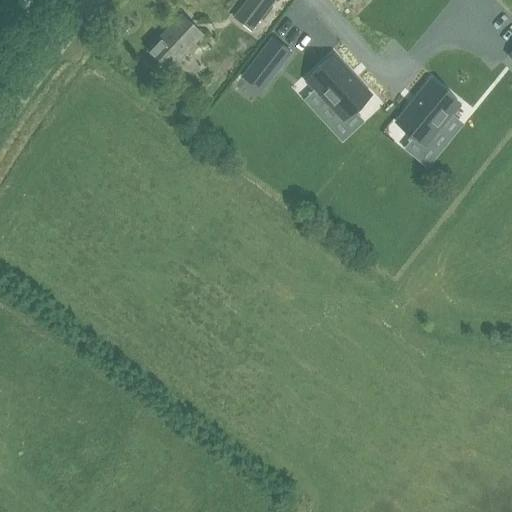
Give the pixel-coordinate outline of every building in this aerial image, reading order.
[(248,0),(243,6),(259,18),(273,0),(248,0)] [(181,17),(147,53),(167,72),(201,36),(181,17)] [(261,93),(291,53),(271,38),(241,77),(261,93)] [(350,113),(353,110),(356,107),(370,96),(334,57),(321,68),(318,71),(317,71),(314,74),(315,74),(307,81),(314,89),(335,112),(342,120),(350,113)] [(431,138),(451,114),(458,106),(450,99),(450,98),(447,95),(446,96),(443,93),(430,82),(396,123),(413,137),(416,140),(417,139),(424,146),(431,138)]
